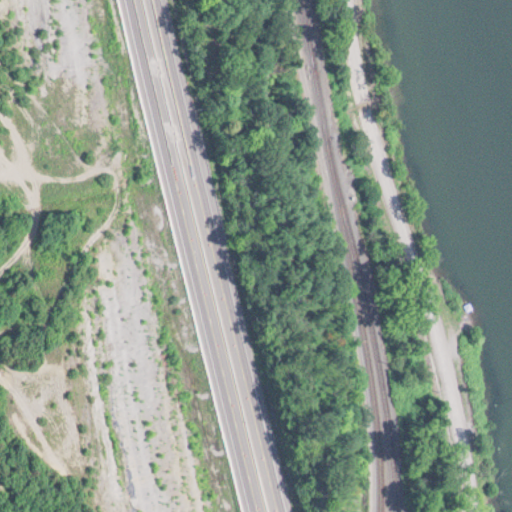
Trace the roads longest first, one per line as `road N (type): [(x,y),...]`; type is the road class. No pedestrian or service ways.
road 1 (residential): [(342,0),(370,159),(426,305),(450,399),(456,511)]
road 2 (motorway): [(132,0),(257,511)]
road 3 (motorway): [(280,511),(158,0)]
